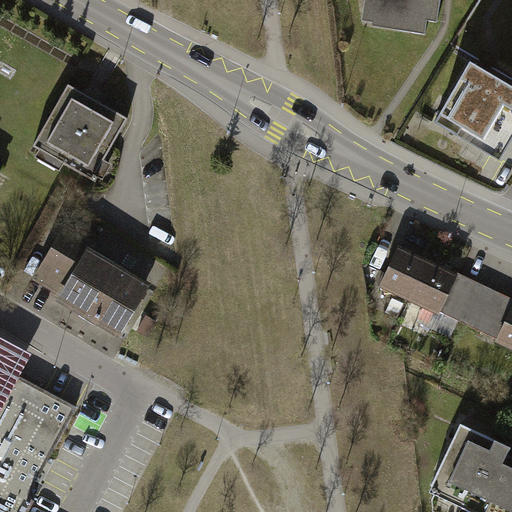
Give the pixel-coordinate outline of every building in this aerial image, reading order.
[(366,0),(364,19),(371,20),(370,27),(424,35),(426,21),(437,23),(440,0),(366,0)] [(511,83),(469,58),(439,109),(462,122),(457,130),(497,153),(511,127),(511,83)] [(71,92),(33,155),(88,188),(126,125),(71,92)] [(29,291),(116,341),(145,291),(59,240),(29,291)] [(378,291),(408,305),(425,268),(395,254),(378,291)] [(408,305),(438,319),(455,281),(425,268),(408,305)] [(438,319),(495,345),(511,307),(455,281),(438,319)] [(511,307),(495,345),(511,352),(511,307)] [(0,511),(27,511),(82,410),(0,365),(0,511)] [(425,497),(457,511),(511,511),(511,456),(457,430),(425,497)]
